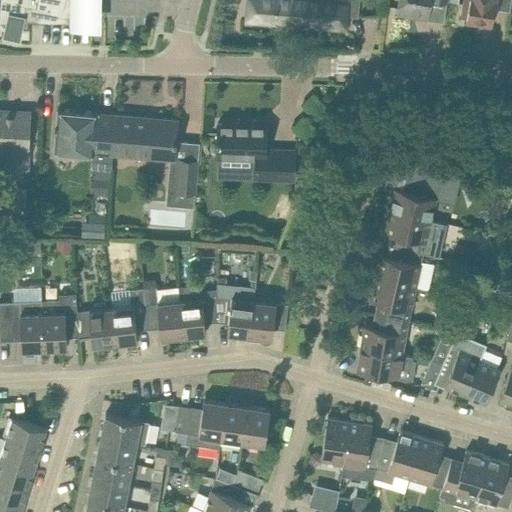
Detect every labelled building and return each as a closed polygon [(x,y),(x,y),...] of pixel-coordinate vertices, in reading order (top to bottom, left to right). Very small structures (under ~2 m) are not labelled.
[(0,0),(0,20),(7,21),(5,28),(7,28),(7,27),(18,29),(19,29),(20,26),(29,26),(29,20),(66,21),(86,21),(86,15),(91,15),(90,0),(0,0)] [(247,0),(246,20),(305,25),(307,0),(247,0)] [(307,0),(305,25),(346,28),(347,15),(359,16),(360,0),(307,0)] [(398,0),(396,13),(428,18),(430,0),(441,0),(447,1),(446,0),(398,0)] [(466,22),(484,25),(485,20),(492,21),(495,0),(463,0),(461,16),(466,17),(466,22)] [(117,137),(119,114),(98,112),(98,111),(58,108),(54,148),(92,151),(91,177),(90,194),(108,195),(109,178),(112,178),(114,152),(115,137),(117,137)] [(0,166),(27,168),(30,110),(28,110),(28,115),(1,114),(2,109),(0,109),(0,166)] [(114,152),(174,157),(177,119),(119,114),(117,137),(115,137),(114,152)] [(265,156),(266,149),(266,120),(247,119),(247,123),(218,122),(216,160),(254,161),(253,177),(294,178),(295,150),(276,149),(276,156),(265,156)] [(298,142),(297,164),(311,164),(312,143),(298,142)] [(198,159),(174,157),(171,191),(195,193),(198,159)] [(395,186),(390,208),(432,217),(440,182),(409,174),(405,189),(395,186)] [(511,188),(503,185),(498,196),(511,201),(511,196),(511,188)] [(400,234),(398,245),(424,251),(432,217),(390,208),(385,230),(400,234)] [(57,239),(57,251),(71,251),(71,239),(57,239)] [(380,254),(375,275),(416,284),(424,251),(398,245),(395,257),(380,254)] [(233,248),(220,247),(220,260),(228,260),(233,256),(233,248)] [(385,301),(382,314),(408,319),(416,284),(375,275),(369,297),(385,301)] [(144,287),(143,287),(148,328),(160,326),(161,336),(183,333),(179,298),(158,301),(155,278),(143,280),(144,287)] [(217,287),(217,320),(228,322),(227,331),(250,334),(253,298),(255,285),(226,282),(217,281),(217,287)] [(180,298),(179,298),(183,333),(206,331),(205,321),(217,320),(217,287),(202,289),(201,283),(178,286),(180,298)] [(131,304),(111,306),(115,341),(138,338),(137,329),(148,328),(143,287),(129,288),(131,304)] [(59,298),(42,299),(44,346),(67,345),(66,336),(79,335),(77,310),(76,310),(75,292),(59,293),(59,298)] [(288,303),(253,298),(250,334),(272,336),(273,327),(285,328),(288,303)] [(44,346),(42,299),(19,300),(20,312),(8,312),(9,338),(21,338),(22,347),(44,346)] [(77,310),(79,335),(92,334),(93,343),(115,341),(111,306),(110,306),(105,302),(95,303),(92,308),(77,310)] [(364,324),(360,346),(402,353),(408,319),(382,314),(380,327),(364,324)] [(442,363),(432,387),(436,389),(441,379),(445,381),(444,383),(465,392),(486,342),(456,330),(442,363)] [(501,338),(490,334),(486,345),(496,350),(501,338)] [(486,342),(465,392),(486,401),(500,369),(491,365),(497,352),(485,347),(486,342)] [(402,353),(360,346),(357,368),(399,375),(400,366),(411,367),(413,355),(402,353)] [(421,383),(432,387),(442,363),(431,358),(421,383)] [(497,399),(511,404),(511,364),(497,399)] [(161,421),(170,422),(174,397),(164,399),(161,421)] [(222,435),(227,401),(204,398),(202,407),(179,404),(175,428),(178,428),(177,441),(219,447),(221,434),(222,435)] [(248,404),(227,401),(222,435),(243,438),(248,404)] [(270,408),(248,404),(243,438),(243,439),(265,443),(270,408)] [(106,412),(101,434),(136,441),(141,419),(106,412)] [(9,415),(3,435),(41,447),(47,427),(9,415)] [(321,458),(344,462),(347,439),(350,419),(328,416),(321,458)] [(375,477),(383,441),(370,438),(372,422),(350,419),(347,439),(344,462),(341,474),(373,478),(373,477),(375,477)] [(395,471),(410,476),(422,435),(400,429),(396,444),(383,441),(375,477),(392,482),(395,471)] [(101,434),(97,455),(132,462),(136,441),(101,434)] [(3,435),(0,443),(0,455),(35,466),(41,447),(3,435)] [(439,495),(440,495),(450,461),(439,457),(443,442),(422,435),(410,476),(442,485),(439,495)] [(450,461),(440,495),(444,496),(443,500),(472,508),(475,496),(476,496),(488,455),(466,449),(462,464),(450,461)] [(156,454),(154,467),(164,468),(165,456),(156,454)] [(0,455),(0,476),(29,486),(35,466),(0,455)] [(97,455),(93,476),(128,483),(132,462),(97,455)] [(509,462),(488,455),(476,496),(508,506),(511,493),(511,479),(504,477),(509,462)] [(164,468),(154,467),(153,479),(162,480),(164,468)] [(235,479),(240,481),(258,488),(263,477),(239,467),(235,479)] [(0,476),(0,498),(23,506),(29,486),(0,476)] [(93,476),(89,498),(124,505),(128,483),(93,476)] [(216,477),(204,509),(213,511),(247,511),(251,503),(236,497),(240,486),(216,477)] [(335,511),(338,499),(312,493),(309,505),(331,510),(335,511)] [(355,500),(353,511),(366,511),(368,497),(361,496),(355,500)] [(148,509),(157,511),(159,498),(150,497),(148,509)] [(0,498),(0,511),(20,511),(23,506),(0,498)] [(122,511),(124,505),(89,498),(85,511),(122,511)]
